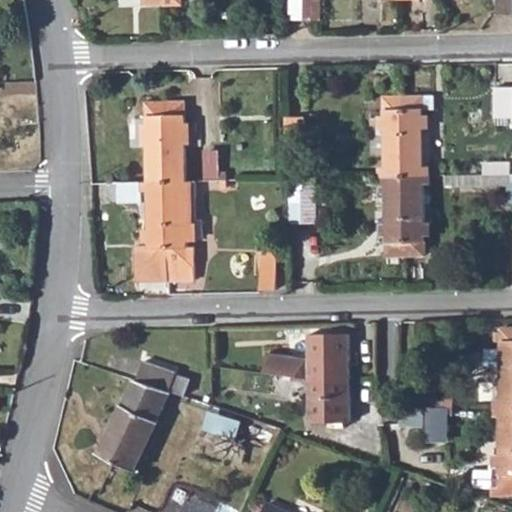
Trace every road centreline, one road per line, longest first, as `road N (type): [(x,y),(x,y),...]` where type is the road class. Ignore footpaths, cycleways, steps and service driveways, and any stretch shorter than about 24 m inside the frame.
road 1 (residential): [(59,60),(511,51)]
road 2 (residential): [(60,310),(511,306)]
road 3 (residential): [(60,310),(17,491)]
road 4 (residential): [(66,184),(60,310)]
road 5 (residential): [(59,60),(66,184)]
